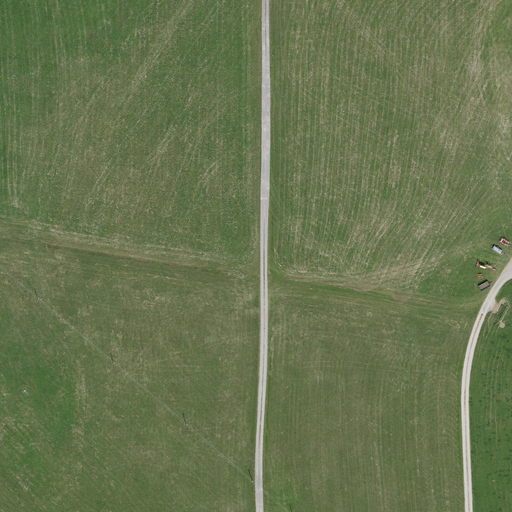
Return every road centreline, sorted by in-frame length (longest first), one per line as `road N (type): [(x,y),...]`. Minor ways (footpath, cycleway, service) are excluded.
road 1 (track): [(268,0),(259,511)]
road 2 (track): [(469,511),(469,353),(510,265)]
